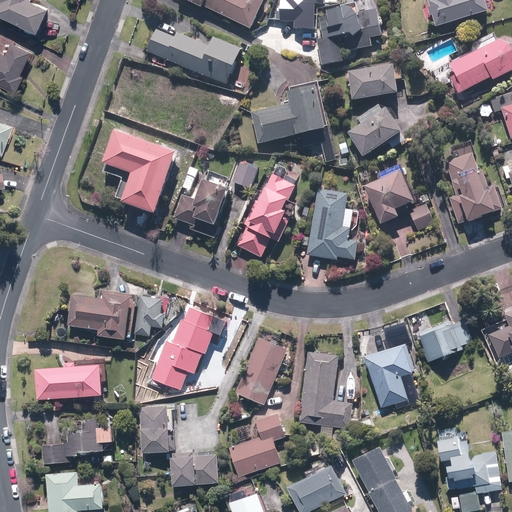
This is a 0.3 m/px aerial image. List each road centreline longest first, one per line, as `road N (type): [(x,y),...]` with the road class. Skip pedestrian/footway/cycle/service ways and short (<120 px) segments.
road 1 (residential): [(36,215),(300,304),(375,297),(511,246)]
road 2 (residential): [(36,215),(113,0)]
